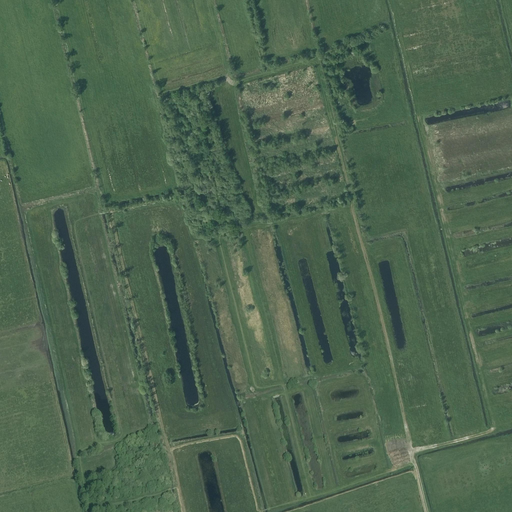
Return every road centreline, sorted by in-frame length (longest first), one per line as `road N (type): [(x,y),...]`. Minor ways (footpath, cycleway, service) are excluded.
road 1 (track): [(413,458),(315,57)]
road 2 (track): [(183,511),(109,213)]
